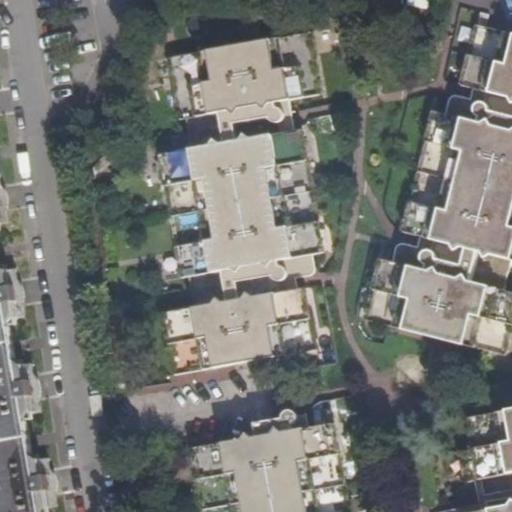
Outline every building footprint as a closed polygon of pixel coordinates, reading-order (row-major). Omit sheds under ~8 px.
[(468,117),(469,111),(449,109),(446,127),(434,126),(414,251),(422,253),(452,257),(449,275),(441,286),(431,285),(431,278),(426,273),(426,271),(420,270),(421,264),(404,261),(400,264),(397,279),(386,278),(376,341),(511,361),(511,41),(474,36),(463,99),(471,100),(501,104),(499,123),(491,133),(481,133),(481,127),(479,126),(476,123),(475,119),(468,117)] [(302,280),(303,287),(317,285),(320,282),(322,278),(321,264),(330,262),(308,137),(300,138),(270,143),(266,125),(272,111),(281,110),(282,116),(289,118),(289,120),(297,120),(295,107),(325,101),(315,40),(175,66),(185,127),(192,126),(198,156),(166,162),(189,288),(196,287),(201,316),(170,322),(181,385),(323,359),(312,297),(304,298),(274,303),(271,287),(277,271),(285,270),(287,275),(291,275),(294,281),(302,280)] [(499,123),(501,104),(471,100),(469,111),(468,117),(475,119),(476,123),(479,126),(481,127),(481,133),(491,133),(499,123)] [(270,143),(300,138),(297,120),(289,120),(289,118),(282,116),(281,110),(272,111),(266,125),(270,143)] [(0,511),(51,511),(50,507),(59,505),(56,492),(50,488),(49,481),(48,473),(52,469),(49,456),(41,458),(40,452),(34,453),(28,421),(34,420),(33,414),(42,413),(40,402),(34,398),(32,388),(31,379),(35,374),(33,363),(24,364),(23,358),(16,358),(11,325),(18,325),(17,319),(25,318),(23,307),(17,303),(16,293),(14,286),(18,281),(16,269),(7,269),(7,265),(0,265),(0,231),(0,232),(0,225),(7,224),(6,213),(0,210),(0,207),(0,189),(2,187),(0,178),(0,511)] [(452,257),(422,253),(421,264),(420,270),(426,271),(426,273),(431,278),(431,285),(441,286),(449,275),(452,257)] [(274,303),(304,298),(303,287),(302,280),(294,281),(291,275),(287,275),(285,270),(277,271),(271,287),(274,303)] [(290,435),(293,436),(297,436),(299,435),(301,432),(301,429),(297,423),(292,423),(289,425),(288,428),(288,432),(290,435)] [(511,511),(511,423),(478,429),(483,462),(471,464),(477,496),(511,489),(511,504),(493,508),(491,511),(511,511)] [(309,428),(301,429),(301,432),(299,435),(297,436),(297,441),(282,444),(199,459),(208,511),(353,511),(339,434),(312,439),(311,430),(309,428)] [(288,432),(281,433),(282,444),(297,441),(297,436),(293,436),(290,435),(288,432)]
